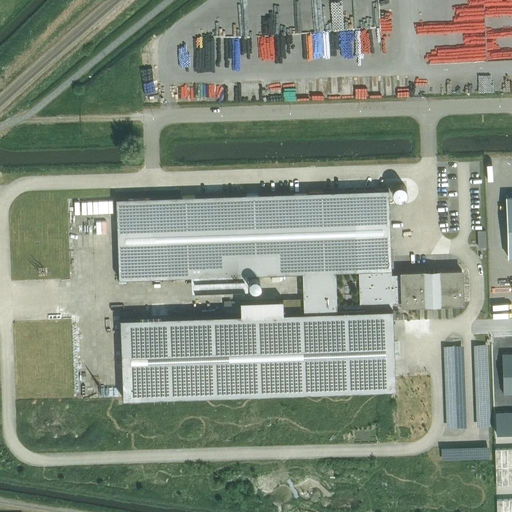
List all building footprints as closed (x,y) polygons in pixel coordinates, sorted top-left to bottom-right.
[(397,183),(396,184),(394,185),(393,186),(392,188),(391,190),(392,192),(392,194),(393,196),(395,197),(396,198),(397,198),(398,199),(400,199),(401,198),(402,198),(403,198),(404,197),(405,196),(406,194),(407,192),(407,190),(407,189),(406,187),(405,185),(404,184),(403,184),(402,183),(401,183),(400,183),(399,183),(398,183),(397,183)] [(431,271),(401,272),(401,274),(391,274),(388,188),(116,197),(118,278),(198,275),(199,291),(248,290),(247,274),(302,272),(303,299),(240,301),(240,313),(120,317),(123,398),(395,389),(392,305),(392,303),(402,303),(402,304),(462,302),(461,270),(431,271)] [(82,212),(81,195),(68,196),(69,213),(82,212)] [(479,229),(479,245),(488,244),(487,228),(479,229)] [(253,285),(254,286),(256,286),(258,285),(259,284),(260,283),(260,281),(260,280),(259,278),(258,277),(257,276),(255,276),(254,276),(252,277),(251,278),(250,280),(250,281),(250,283),(251,284),(253,285)] [(441,449),(441,460),(490,459),(490,447),(441,449)]
